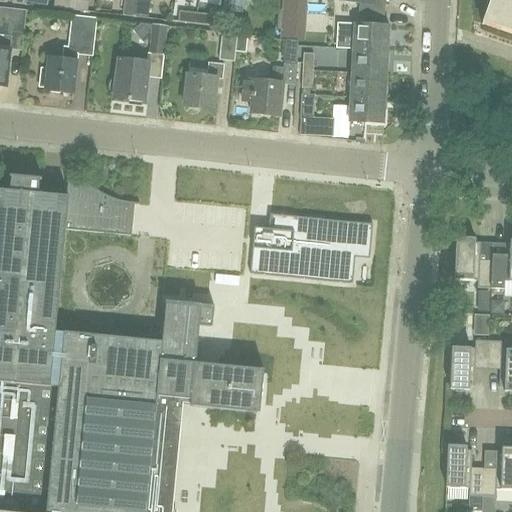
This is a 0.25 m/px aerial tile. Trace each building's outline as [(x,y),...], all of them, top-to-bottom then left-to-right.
[(69,0),(54,0),(54,8),(70,10),(72,0),(69,0)] [(90,2),(72,0),(70,10),(88,13),(90,2)] [(124,0),(123,16),(136,18),(137,0),(124,0)] [(137,0),(136,18),(149,19),(150,0),(137,0)] [(277,31),(282,31),(282,37),(300,38),(301,0),(283,0),(283,11),(278,10),(277,31)] [(511,0),(490,0),(484,18),(482,25),(511,35),(511,0)] [(385,6),(373,4),(362,3),(360,17),(384,19),(385,6)] [(24,40),(27,11),(14,10),(0,8),(0,28),(12,30),(11,39),(24,40)] [(179,12),(178,22),(195,24),(196,14),(179,12)] [(213,16),(196,14),(195,24),(213,26),(213,16)] [(97,19),(93,19),(72,16),(68,50),(64,49),(62,60),(48,58),(46,70),(40,69),(38,88),(44,88),(44,92),(73,95),(77,55),(93,57),(97,19)] [(353,50),(388,52),(390,27),(355,25),(353,50)] [(150,54),(164,56),(167,27),(152,26),(150,54)] [(237,35),(222,33),(220,60),(234,62),(237,35)] [(0,41),(0,86),(6,88),(11,42),(0,41)] [(287,41),(285,70),(298,72),(298,66),(299,42),(287,41)] [(387,76),(388,52),(353,50),(352,74),(387,76)] [(303,71),(313,72),(314,55),(304,54),(303,71)] [(150,64),(147,63),(118,60),(113,100),(145,103),(150,64)] [(223,80),(224,66),(210,64),(208,78),(188,76),(185,107),(213,111),(217,79),(223,80)] [(279,119),(285,70),(273,69),(272,84),(245,81),(242,103),(252,105),(251,115),(279,119)] [(312,88),(313,72),(303,71),(302,88),(312,88)] [(386,100),(387,76),(352,74),(351,98),(386,100)] [(313,120),(314,96),(302,95),(300,119),(313,120)] [(384,124),(386,100),(351,98),(349,122),(384,124)] [(313,121),(301,120),(300,136),(312,137),(313,121)] [(0,511),(172,511),(183,405),(190,406),(190,407),(257,414),(260,414),(264,371),(196,364),(199,327),(212,328),(214,307),(166,302),(162,343),(94,336),(55,333),(65,234),(65,230),(131,237),(134,206),(140,206),(140,204),(126,202),(117,200),(111,198),(103,194),(97,190),(91,187),(84,185),(76,183),(70,182),(66,181),(66,183),(68,183),(66,197),(39,194),(41,180),(42,180),(42,179),(10,176),(10,177),(11,177),(10,191),(0,189),(0,511)] [(373,225),(319,220),(270,215),(269,230),(268,234),(257,233),(257,229),(254,229),(250,275),(313,281),(353,284),(355,258),(369,260),(373,225)] [(477,289),(491,290),(492,262),(480,261),(481,244),(475,243),(475,239),(470,239),(470,237),(461,236),(461,239),(456,238),(454,281),(477,281),(477,289)] [(504,283),(511,282),(511,240),(510,241),(510,245),(505,245),(504,262),(492,262),(491,290),(504,290),(504,283)] [(479,292),(479,302),(489,303),(490,292),(479,292)] [(490,316),(468,320),(471,335),(493,331),(490,316)] [(475,349),(453,348),(452,348),(450,390),(455,390),(455,393),(464,393),(464,391),(469,391),(469,387),(475,387),(475,369),(488,370),(489,342),(475,341),(475,349)] [(511,350),(502,350),(502,342),(489,342),(488,370),(500,370),(499,388),(504,388),(504,392),(508,393),(508,395),(511,395),(511,350)] [(480,511),(481,511),(482,497),(483,469),(471,469),(472,451),(467,451),(467,447),(462,447),(462,444),(453,444),(453,446),(448,446),(446,488),(469,489),(468,511),(480,511)] [(502,453),(496,452),(496,470),(483,469),(482,497),(481,511),(489,511),(490,498),(495,498),(496,490),(511,490),(511,446),(506,446),(506,448),(502,448),(502,453)]
